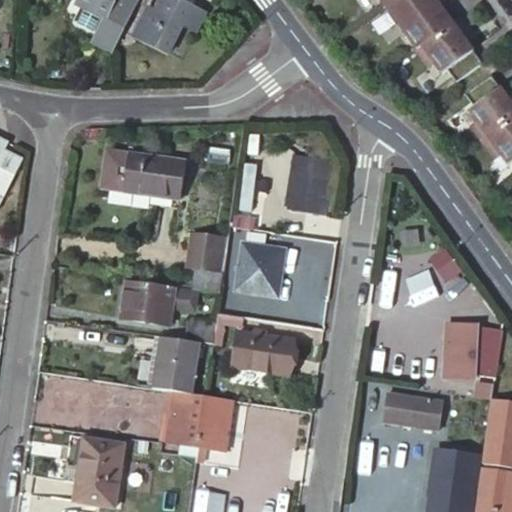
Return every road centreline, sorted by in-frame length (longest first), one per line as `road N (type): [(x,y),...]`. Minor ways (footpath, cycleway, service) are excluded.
road 1 (residential): [(387,126),(369,161),(317,511)]
road 2 (residential): [(0,477),(53,108)]
road 3 (residential): [(306,50),(231,101),(53,108)]
road 4 (residential): [(387,126),(419,156),(511,285)]
